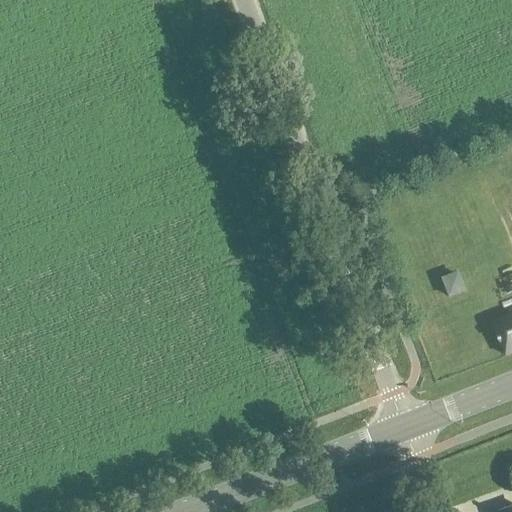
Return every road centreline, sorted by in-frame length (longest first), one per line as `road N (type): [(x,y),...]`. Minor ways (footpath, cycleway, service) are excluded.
road 1 (tertiary): [(390,395),(239,0)]
road 2 (secondary): [(188,511),(403,429)]
